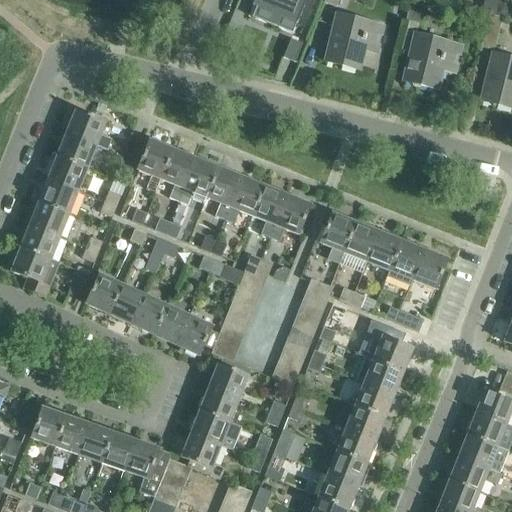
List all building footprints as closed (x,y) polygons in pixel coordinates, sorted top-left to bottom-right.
[(254,0),(252,5),(256,7),(296,23),(305,0),(254,0)] [(339,0),(324,0),(324,3),(336,8),(339,0)] [(411,0),(398,54),(410,52),(403,82),(437,91),(442,71),(455,74),(461,47),(414,36),(417,25),(418,25),(424,0),(423,0),(411,0)] [(485,0),(481,14),(489,16),(492,17),(493,16),(496,0),(485,0)] [(496,3),(493,16),(498,18),(502,19),(506,20),(508,13),(503,5),(496,3)] [(325,62),(359,71),(364,51),(376,54),(383,28),(336,16),(325,62)] [(492,17),(489,16),(481,48),(493,52),(502,19),(498,18),(493,16),(492,17)] [(290,40),(283,59),(294,63),(302,45),(290,40)] [(378,69),(381,56),(368,53),(365,66),(378,69)] [(480,102),(511,109),(511,60),(492,55),(480,102)] [(66,135),(96,147),(107,151),(111,140),(100,136),(105,124),(75,112),(66,135)] [(66,135),(57,158),(86,170),(96,147),(66,135)] [(131,135),(122,157),(134,162),(144,140),(131,135)] [(155,194),(161,181),(173,151),(149,142),(137,172),(151,177),(146,191),(155,194)] [(169,200),(178,204),(196,160),(173,151),(161,181),(174,186),(169,200)] [(134,162),(122,157),(118,169),(130,173),(134,162)] [(57,158),(48,181),(77,193),(86,170),(57,158)] [(193,194),(207,199),(218,170),(196,160),(178,204),(188,207),(193,194)] [(214,218),(224,222),(241,179),(218,170),(207,199),(219,204),(214,218)] [(239,212),(252,218),(264,188),(241,179),(224,222),(233,226),(239,212)] [(48,181),(38,204),(68,216),(77,193),(48,181)] [(260,236),(270,240),(287,197),(264,188),(252,218),(265,223),(260,236)] [(108,193),(104,203),(116,208),(120,198),(108,193)] [(287,197),(270,240),(279,244),(284,230),(298,236),(310,206),(287,197)] [(116,208),(104,203),(100,214),(112,219),(116,208)] [(38,204),(29,227),(59,239),(68,216),(38,204)] [(132,223),(142,227),(147,215),(136,211),(132,223)] [(339,265),(343,254),(355,224),(332,215),(320,245),(332,249),(327,260),(339,265)] [(154,232),(164,236),(170,224),(159,220),(154,232)] [(170,224),(164,236),(176,240),(180,228),(170,224)] [(343,254),(366,263),(378,234),(355,224),(343,254)] [(29,227),(20,249),(50,261),(59,239),(29,227)] [(129,243),(140,247),(145,235),(134,230),(129,243)] [(366,263),(389,272),(401,243),(378,234),(366,263)] [(90,238),(86,249),(98,254),(102,243),(90,238)] [(200,250),(210,254),(215,242),(205,238),(200,250)] [(152,252),(162,256),(167,243),(157,240),(152,252)] [(215,242),(210,254),(221,259),(226,246),(215,242)] [(167,243),(162,256),(174,260),(178,248),(167,243)] [(389,272),(412,281),(424,252),(401,243),(389,272)] [(50,261),(20,249),(11,273),(28,279),(24,289),(44,298),(57,264),(50,261)] [(98,254),(86,249),(81,259),(94,264),(98,254)] [(424,252),(412,281),(435,291),(447,261),(424,252)] [(251,257),(246,268),(257,273),(261,261),(251,257)] [(198,270),(209,274),(214,262),(203,258),(198,270)] [(272,265),(261,261),(257,273),(267,277),(272,265)] [(214,262),(209,274),(219,278),(224,266),(214,262)] [(246,268),(242,278),(263,286),(267,277),(257,273),(246,268)] [(67,295),(79,300),(89,277),(76,272),(67,295)] [(86,305),(110,316),(123,287),(99,276),(86,305)] [(242,278),(238,287),(259,296),(263,286),(242,278)] [(311,280),(306,293),(327,301),(332,289),(311,280)] [(110,316),(131,326),(144,297),(123,287),(110,316)] [(238,287),(234,297),(256,306),(259,296),(238,287)] [(338,301),(349,306),(354,294),(343,289),(338,301)] [(306,293),(302,302),(323,311),(327,301),(306,293)] [(354,294),(349,306),(360,310),(364,298),(354,294)] [(131,326),(153,336),(166,307),(144,297),(131,326)] [(234,297),(231,307),(252,315),(256,306),(234,297)] [(302,302),(298,312),(320,320),(323,311),(302,302)] [(153,336),(176,347),(189,318),(166,307),(153,336)] [(231,307),(227,316),(248,325),(252,315),(231,307)] [(384,320),(395,324),(400,312),(389,308),(384,320)] [(298,312),(294,321),(316,330),(320,320),(298,312)] [(400,312),(395,324),(418,333),(423,321),(400,312)] [(227,316),(223,326),(244,335),(248,325),(227,316)] [(189,318),(176,347),(198,357),(212,328),(189,318)] [(294,321),(290,331),(312,340),(316,330),(294,321)] [(223,326),(219,336),(240,344),(244,335),(223,326)] [(319,339),(331,344),(335,333),(323,329),(319,339)] [(290,331),(287,341),(308,349),(312,340),(290,331)] [(219,336),(215,345),(236,354),(240,344),(219,336)] [(382,338),(373,361),(402,373),(412,350),(382,338)] [(287,341),(283,350),(304,359),(308,349),(287,341)] [(236,354),(215,345),(211,355),(233,363),(236,354)] [(283,350),(279,360),(300,368),(304,359),(283,350)] [(314,352),(310,362),(321,367),(326,357),(314,352)] [(356,381),(364,384),(393,396),(402,373),(373,361),(365,358),(356,381)] [(279,360),(275,369),(297,378),(300,368),(279,360)] [(321,367),(310,362),(305,373),(317,378),(321,367)] [(217,366),(208,389),(238,401),(247,378),(217,366)] [(297,378),(275,369),(271,379),(293,388),(297,378)] [(498,395),(508,399),(511,387),(511,375),(506,373),(498,395)] [(0,395),(4,397),(8,387),(0,383),(0,395)] [(364,384),(354,407),(384,419),(393,396),(364,384)] [(208,389),(200,411),(229,423),(238,401),(208,389)] [(511,400),(508,399),(498,395),(485,390),(476,413),(506,424),(511,409),(511,400)] [(296,397),(291,409),(303,413),(308,402),(296,397)] [(273,402),(269,413),(281,418),(285,407),(273,402)] [(14,427),(26,432),(35,409),(23,404),(14,427)] [(354,407),(345,430),(375,442),(384,419),(354,407)] [(31,439),(55,448),(66,418),(42,409),(31,439)] [(303,413),(291,409),(287,419),(299,423),(303,413)] [(200,411),(190,435),(220,447),(231,451),(240,428),(229,423),(200,411)] [(281,418),(269,413),(265,424),(277,429),(281,418)] [(497,447),(506,424),(476,413),(467,436),(497,447)] [(55,448),(78,456),(89,426),(66,418),(55,448)] [(78,456),(101,464),(112,434),(89,426),(78,456)] [(345,430),(336,453),(366,465),(375,442),(345,430)] [(277,443),(273,455),(285,459),(294,436),(282,432),(277,443)] [(101,464),(124,472),(135,442),(112,434),(101,464)] [(189,462),(187,468),(186,468),(191,470),(219,481),(224,470),(213,465),(220,447),(190,435),(181,458),(189,462)] [(508,452),(497,447),(467,436),(458,459),(499,475),(508,452)] [(9,439),(5,450),(17,455),(21,444),(9,439)] [(161,481),(165,471),(169,461),(170,455),(159,450),(135,442),(124,472),(144,479),(139,493),(154,499),(157,490),(161,481)] [(255,448),(251,459),(263,464),(267,453),(255,448)] [(17,455),(5,450),(0,461),(13,466),(17,455)] [(336,453),(327,476),(357,488),(361,478),(364,478),(368,470),(365,467),(366,465),(336,453)] [(285,459),(273,455),(269,465),(281,469),(285,459)] [(263,464),(251,459),(247,469),(259,474),(263,464)] [(500,475),(499,475),(458,459),(449,482),(479,494),(484,481),(496,486),(500,475)] [(187,468),(169,461),(165,471),(187,479),(191,470),(186,468),(187,468)] [(165,471),(161,481),(183,489),(187,479),(165,471)] [(327,476),(318,499),(348,511),(357,488),(327,476)] [(161,481),(157,490),(179,499),(183,489),(161,481)] [(457,511),(471,511),(479,494),(449,482),(440,505),(457,511)] [(24,497),(35,501),(40,489),(29,485),(24,497)] [(229,485),(225,495),(247,503),(251,493),(229,485)] [(259,489),(255,501),(267,505),(271,494),(259,489)] [(157,490),(154,499),(154,500),(175,508),(179,499),(157,490)] [(48,506),(58,510),(62,501),(63,498),(52,494),(48,506)] [(225,495),(221,505),(239,511),(243,511),(247,503),(225,495)] [(62,501),(58,510),(63,511),(69,511),(74,503),(63,498),(62,501)] [(318,499),(312,511),(347,511),(348,511),(318,499)] [(154,500),(150,509),(157,511),(173,511),(175,508),(154,500)] [(15,511),(27,511),(30,505),(19,501),(15,511)] [(263,511),(267,505),(255,501),(251,511),(254,511),(263,511)] [(74,503),(69,511),(83,511),(86,506),(74,502),(74,503)]
